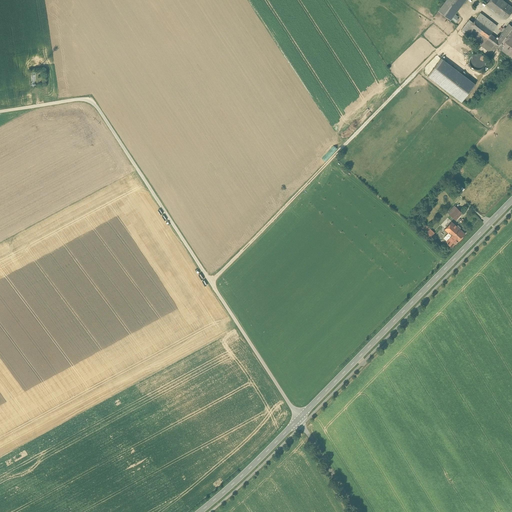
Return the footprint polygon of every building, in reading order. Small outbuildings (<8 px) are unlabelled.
[(446,0),(439,10),(450,19),(465,0),(446,0)] [(502,0),(489,0),(486,4),(496,12),(504,1),(502,0)] [(511,7),(504,1),(496,12),(506,19),(511,10),(511,7)] [(497,26),(480,13),(476,18),(493,31),(497,26)] [(476,18),(473,22),(469,19),(461,30),(482,46),(485,41),(487,39),(491,34),(493,31),(476,18)] [(511,26),(509,24),(497,39),(491,34),(487,39),(485,41),(492,46),(494,44),(501,50),(511,36),(511,35),(511,26)] [(511,37),(511,36),(501,49),(511,57),(511,37)] [(485,64),(486,61),(485,58),(483,56),(481,54),(477,53),(474,54),(472,56),(470,58),(469,62),(470,65),(472,67),(474,69),(478,70),(481,69),(483,67),(485,64)] [(475,84),(441,58),(428,76),(461,101),(475,84)] [(456,208),(449,215),(455,220),(461,212),(456,208)] [(451,221),(444,229),(450,234),(457,226),(451,221)] [(457,226),(450,234),(451,235),(446,241),(447,242),(448,243),(452,247),(458,241),(465,233),(457,226)]
